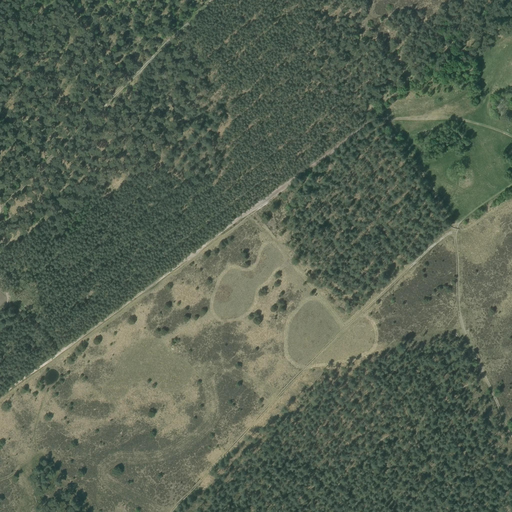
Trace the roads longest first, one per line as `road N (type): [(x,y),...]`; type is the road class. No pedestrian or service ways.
road 1 (track): [(0,395),(376,121),(456,118),(511,137)]
road 2 (track): [(171,511),(314,358),(455,228)]
road 3 (track): [(511,184),(455,228),(463,326),(511,434)]
road 4 (track): [(485,376),(341,465),(289,511)]
